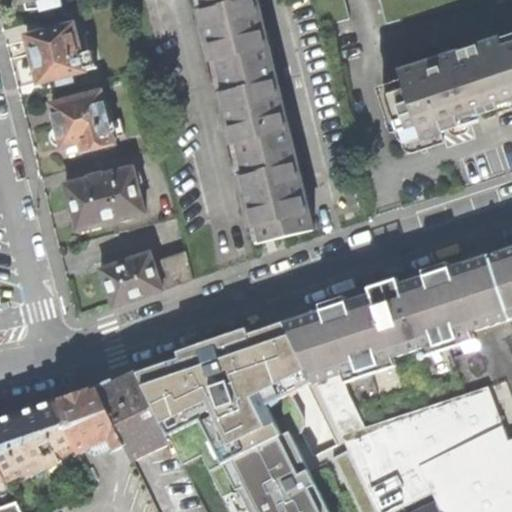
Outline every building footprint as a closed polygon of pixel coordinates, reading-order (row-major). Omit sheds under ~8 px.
[(42,9),(39,0),(28,0),(25,1),(27,9),(42,9)] [(59,0),(39,0),(42,9),(60,4),(59,0)] [(217,75),(217,77),(274,63),(269,46),(266,47),(264,39),(262,31),(266,30),(258,0),(204,0),(207,8),(200,9),(213,61),(219,60),(223,74),(217,75)] [(316,0),(322,25),(325,24),(349,18),(344,0),(316,0)] [(379,0),(386,23),(479,0),(379,0)] [(41,83),(58,78),(60,86),(75,82),(73,74),(98,68),(94,51),(84,53),(82,43),(80,44),(75,24),(29,36),(35,59),(41,83)] [(382,96),(392,124),(397,122),(400,130),(404,148),(407,151),(409,152),(413,153),(429,148),(426,138),(442,132),(439,124),(460,117),(511,99),(511,44),(434,70),(431,62),(415,67),(418,75),(393,83),(396,92),(382,96)] [(237,158),(237,160),(294,146),(288,122),(284,123),(283,119),(282,114),(286,113),(274,63),(217,77),(217,78),(223,76),(227,90),(221,92),(234,144),(240,143),(243,157),(237,158)] [(82,142),(85,151),(116,143),(115,139),(126,136),(122,119),(111,121),(103,91),(54,104),(60,126),(55,130),(53,133),(53,137),(54,141),(57,144),(60,146),(63,146),(64,147),(82,142)] [(462,126),(460,117),(439,124),(442,132),(452,129),(462,126)] [(446,142),(442,132),(426,138),(429,148),(446,142)] [(258,243),(261,243),(281,238),(314,229),(309,212),(306,213),(304,205),(302,197),(306,196),(294,146),(237,160),(238,161),(244,160),(247,173),(241,175),(254,228),(260,226),(263,240),(257,242),(258,243)] [(103,218),(104,224),(147,212),(135,167),(105,175),(104,173),(91,176),(92,178),(67,185),(72,204),(78,224),(78,225),(103,218)] [(105,227),(104,224),(103,218),(78,225),(78,224),(75,225),(76,232),(78,233),(80,234),(105,227)] [(282,242),(281,238),(261,243),(263,253),(279,249),(278,243),(282,242)] [(511,246),(492,253),(511,316),(511,246)] [(155,263),(164,291),(196,280),(186,252),(155,263)] [(114,308),(164,291),(155,263),(151,253),(101,270),(108,289),(113,304),(114,308)] [(511,317),(511,316),(492,253),(398,284),(285,322),(314,383),(344,373),(511,317)] [(254,511),(333,511),(310,463),(296,434),(304,430),(307,424),(307,416),(295,392),(314,383),(285,322),(187,356),(139,373),(171,438),(173,442),(184,464),(205,453),(233,511),(244,511),(252,508),(254,511)] [(114,381),(147,450),(171,438),(139,373),(120,379),(114,381)] [(314,383),(342,436),(370,426),(344,373),(314,383)] [(134,457),(147,450),(114,381),(100,386),(128,446),(134,457)] [(392,511),(433,492),(438,503),(442,511),(511,511),(511,436),(506,439),(487,384),(370,426),(342,436),(349,450),(379,511),(392,511)] [(79,394),(57,401),(80,447),(83,454),(113,439),(119,451),(128,446),(100,386),(79,394)] [(20,413),(0,420),(0,461),(8,478),(9,481),(33,469),(36,474),(57,465),(54,459),(80,447),(57,401),(20,413)] [(173,442),(171,438),(147,450),(134,457),(136,461),(173,442)] [(379,511),(349,450),(337,456),(364,511),(379,511)] [(24,511),(18,500),(0,505),(0,511),(24,511)] [(442,511),(438,503),(419,511),(442,511)]
